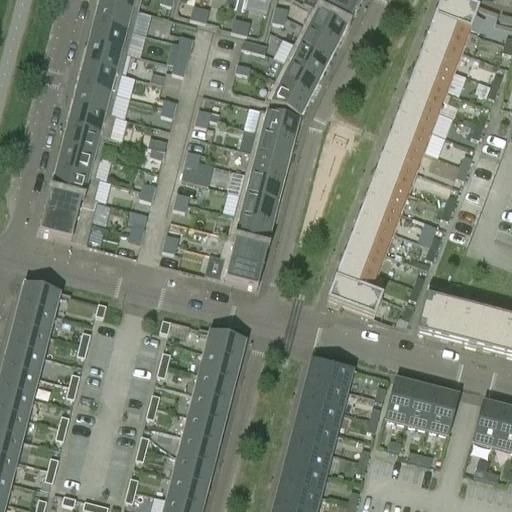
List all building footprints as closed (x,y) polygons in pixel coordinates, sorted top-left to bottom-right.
[(140,0),(99,0),(98,7),(136,16),(140,0)] [(173,3),(161,0),(159,8),(171,11),(173,3)] [(336,0),(318,0),(313,12),(348,29),(349,29),(358,11),(336,0)] [(336,0),(358,11),(363,0),(336,0)] [(468,37),(476,16),(442,3),(441,4),(439,4),(435,14),(437,15),(434,24),(468,37)] [(131,37),(136,16),(98,7),(93,28),(131,37)] [(272,19),(284,22),(286,14),(274,11),(272,19)] [(189,24),(197,26),(200,14),(192,12),(189,24)] [(311,12),(302,30),(337,48),(346,32),(348,33),(350,29),(349,29),(348,29),(313,12),(312,13),(311,12)] [(200,14),(197,26),(205,28),(208,16),(200,14)] [(284,22),(272,19),(270,27),(282,30),(284,22)] [(511,21),(500,19),(498,27),(511,29),(511,21)] [(434,24),(433,24),(431,24),(428,34),(429,35),(426,44),(461,57),(468,37),(434,24)] [(238,39),(241,27),(233,25),(230,37),(238,39)] [(241,27),(238,39),(246,41),(249,29),(241,27)] [(93,28),(87,48),(126,58),(131,37),(93,28)] [(302,30),(293,48),(328,66),(337,48),(302,30)] [(178,49),(190,52),(192,44),(180,41),(178,49)] [(511,43),(505,42),(503,50),(511,51),(511,43)] [(426,44),(424,44),(420,54),(422,55),(418,64),(453,77),(461,57),(426,44)] [(242,46),(240,54),(252,57),(254,49),(242,46)] [(120,79),(126,58),(87,48),(82,69),(120,79)] [(328,66),(293,48),(283,67),(318,85),(328,66)] [(254,49),(252,57),(256,58),(265,60),(267,52),(258,50),(254,49)] [(511,51),(503,50),(501,57),(511,60),(511,51)] [(175,63),(173,70),(184,73),(186,66),(175,63)] [(418,64),(416,64),(412,74),(414,75),(411,84),(445,97),(453,77),(418,64)] [(283,67),(274,86),(309,104),(318,85),(283,67)] [(77,90),(115,100),(120,79),(82,69),(77,90)] [(234,77),(246,80),(248,72),(236,69),(234,77)] [(182,81),(184,73),(173,70),(171,78),(182,81)] [(163,82),(151,78),(148,87),(161,90),(163,82)] [(494,80),(489,91),(497,94),(501,83),(494,80)] [(411,84),(410,85),(408,84),(405,94),(406,95),(403,104),(438,117),(445,97),(411,84)] [(309,104),(274,86),(264,105),(299,122),(309,104)] [(77,90),(71,111),(110,121),(115,100),(77,90)] [(489,91),(485,102),(493,105),(497,94),(489,91)] [(399,115),(395,125),(430,138),(430,137),(444,142),(451,124),(437,119),(438,117),(403,104),(403,105),(401,105),(397,115),(399,115)] [(174,116),(176,108),(164,105),(162,113),(174,116)] [(71,111),(66,132),(104,142),(104,143),(109,144),(114,122),(110,121),(71,111)] [(174,116),(162,113),(160,120),(172,124),(174,116)] [(197,115),(195,123),(207,126),(215,128),(217,120),(209,118),(197,115)] [(254,137),(292,147),(298,126),(260,116),(254,137)] [(474,131),(482,134),(486,123),(478,120),(474,131)] [(207,126),(195,123),(193,130),(205,133),(207,126)] [(391,136),(388,145),(422,158),(423,157),(436,162),(444,143),(430,138),(395,125),(393,125),(389,135),(391,136)] [(474,131),(470,143),(477,145),(482,134),(474,131)] [(99,163),(104,143),(104,142),(66,132),(61,153),(99,163)] [(249,158),(287,168),(292,147),(254,137),(249,158)] [(148,143),(146,153),(151,154),(163,157),(165,150),(165,147),(148,143)] [(388,145),(387,145),(385,145),(382,155),(384,156),(380,165),(415,178),(422,158),(388,145)] [(94,183),(99,163),(61,153),(55,174),(94,184),(94,183)] [(161,165),(163,157),(151,154),(149,162),(161,165)] [(187,156),(184,164),(196,167),(198,159),(187,156)] [(243,179),(282,189),(287,168),(249,158),(243,179)] [(466,175),(470,164),(463,161),(459,172),(466,175)] [(194,175),(196,167),(184,164),(182,172),(194,175)] [(380,165),(378,165),(374,175),(376,176),(372,185),(407,198),(415,178),(380,165)] [(462,186),(466,175),(459,172),(454,183),(462,186)] [(94,184),(55,174),(50,194),(50,195),(93,206),(93,205),(98,184),(94,183),(94,184)] [(238,200),(276,210),(282,189),(243,179),(238,200)] [(365,205),(399,218),(407,198),(372,185),(372,186),(370,186),(366,196),(368,196),(365,205)] [(142,188),(140,196),(152,199),(154,191),(142,188)] [(50,195),(50,194),(48,193),(46,198),(48,199),(43,217),(90,229),(96,206),(93,205),(93,206),(50,195)] [(138,204),(150,207),(152,199),(140,196),(138,204)] [(176,198),(174,206),(186,209),(188,201),(176,198)] [(276,210),(238,200),(233,222),(271,231),(276,210)] [(448,201),(443,212),(451,215),(455,204),(448,201)] [(357,225),(392,239),(399,218),(365,205),(365,206),(362,206),(359,216),(360,216),(357,225)] [(184,217),(186,209),(174,206),(172,214),(184,217)] [(107,228),(111,210),(99,208),(96,226),(107,228)] [(443,212),(439,223),(447,226),(451,215),(443,212)] [(90,229),(43,217),(37,239),(85,251),(90,229)] [(265,252),(266,251),(271,231),(233,222),(227,241),(227,243),(265,252)] [(384,259),(392,239),(357,225),(357,226),(355,226),(351,236),(353,237),(349,246),(384,259)] [(129,240),(141,243),(143,235),(131,232),(129,240)] [(141,243),(129,240),(127,247),(139,250),(141,243)] [(163,248),(175,251),(177,243),(165,240),(163,248)] [(223,264),(261,274),(266,255),(267,256),(268,252),(266,251),(265,252),(227,243),(227,241),(224,240),(218,263),(223,264)] [(436,255),(440,244),(432,241),(428,253),(436,255)] [(349,246),(347,246),(343,256),(345,257),(342,266),(376,279),(384,259),(349,246)] [(161,256),(173,259),(175,251),(163,248),(161,256)] [(431,267),(436,255),(428,253),(424,264),(431,267)] [(223,264),(218,285),(256,295),(261,274),(223,264)] [(342,266),(340,266),(336,276),(338,277),(334,286),(368,299),(369,298),(376,279),(342,266)] [(412,293),(419,295),(423,284),(416,281),(412,293)] [(372,325),(380,303),(369,298),(368,299),(334,286),(334,287),(332,286),(331,294),(326,307),(372,325)] [(22,289),(17,310),(54,320),(59,299),(22,289)] [(419,295),(412,293),(407,304),(415,307),(419,295)] [(511,324),(424,302),(415,338),(511,362),(511,324)] [(97,309),(94,321),(102,323),(105,311),(97,309)] [(54,320),(17,310),(11,331),(48,341),(54,320)] [(400,324),(407,327),(412,315),(404,313),(400,324)] [(159,338),(166,340),(169,328),(161,326),(159,338)] [(43,362),(48,341),(11,331),(6,352),(43,362)] [(208,337),(202,358),(239,367),(245,346),(208,337)] [(82,338),(79,349),(86,351),(89,340),(82,338)] [(86,351),(79,349),(76,361),(83,363),(86,351)] [(6,352),(1,374),(38,383),(43,362),(6,352)] [(159,370),(166,372),(169,360),(162,358),(159,370)] [(202,358),(197,379),(234,388),(239,367),(202,358)] [(350,375),(311,365),(306,386),(345,396),(350,375)] [(163,384),(166,372),(159,370),(156,382),(163,384)] [(0,395),(32,404),(38,383),(1,374),(0,376),(0,395)] [(68,391),(76,393),(79,381),(71,379),(68,391)] [(234,388),(197,379),(192,400),(228,409),(234,388)] [(382,425),(404,430),(414,391),(392,385),(382,425)] [(300,407),(339,417),(345,396),(306,386),(300,407)] [(73,405),(76,393),(68,391),(65,403),(73,405)] [(435,396),(414,391),(404,430),(425,436),(435,396)] [(376,392),(373,404),(381,406),(384,394),(376,392)] [(0,395),(0,418),(27,425),(32,404),(0,395)] [(435,396),(425,436),(447,441),(457,402),(435,396)] [(151,400),(148,412),(156,414),(159,402),(151,400)] [(192,400),(186,421),(223,431),(228,409),(192,400)] [(295,428),(334,438),(339,417),(300,407),(295,428)] [(492,453),(502,413),(480,408),(470,447),(492,453)] [(153,425),(156,414),(148,412),(145,423),(153,425)] [(371,413),(368,425),(376,427),(379,415),(371,413)] [(492,453),(511,458),(511,415),(502,413),(492,453)] [(0,440),(21,446),(27,425),(0,418),(0,440)] [(57,433),(65,435),(68,423),(60,421),(57,433)] [(218,452),(223,431),(186,421),(181,442),(218,452)] [(373,438),(376,427),(368,425),(365,436),(373,438)] [(289,449),(329,459),(334,438),(295,428),(289,449)] [(65,435),(57,433),(54,445),(62,447),(65,435)] [(21,446),(0,440),(0,463),(16,467),(21,446)] [(137,453),(145,455),(148,444),(140,442),(137,453)] [(181,442),(175,463),(212,473),(218,452),(181,442)] [(400,448),(388,445),(386,453),(398,456),(400,448)] [(289,449),(284,470),(323,480),(329,459),(289,449)] [(145,455),(137,453),(134,465),(142,467),(145,455)] [(360,455),(357,466),(365,469),(368,457),(360,455)] [(406,465),(417,468),(419,459),(408,456),(406,465)] [(431,462),(419,459),(417,468),(429,471),(431,462)] [(16,467),(0,463),(0,485),(11,488),(16,467)] [(49,463),(46,475),(54,477),(57,465),(49,463)] [(207,494),(212,473),(175,463),(170,484),(207,494)] [(362,480),(365,469),(357,466),(354,478),(362,480)] [(284,470),(279,491),(318,501),(323,480),(284,470)] [(472,482),(484,485),(486,477),(475,474),(472,482)] [(54,477),(46,475),(43,487),(51,489),(54,477)] [(498,480),(486,477),(484,485),(496,488),(498,480)] [(126,495),(134,497),(137,486),(129,484),(126,495)] [(170,484),(165,505),(190,511),(202,511),(207,494),(170,484)] [(11,488),(0,485),(0,508),(5,510),(11,488)] [(314,511),(318,501),(279,491),(273,511),(314,511)] [(134,497),(126,495),(123,507),(131,509),(134,497)] [(350,497),(347,508),(355,510),(358,499),(350,497)] [(61,509),(71,511),(72,511),(75,504),(63,501),(61,509)]
